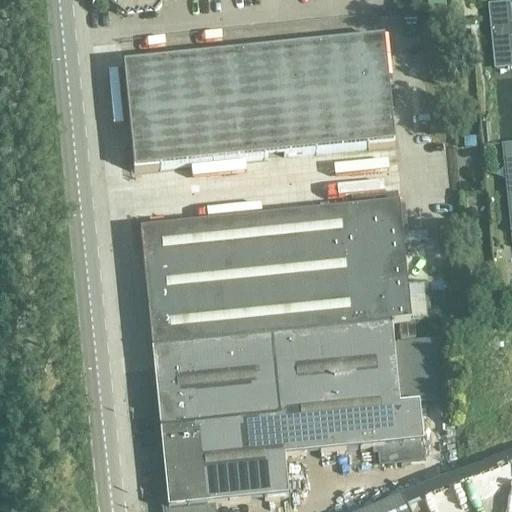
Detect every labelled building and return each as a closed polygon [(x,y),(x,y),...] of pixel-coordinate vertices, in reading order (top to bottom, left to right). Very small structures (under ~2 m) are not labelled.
[(114,0),(115,11),(120,15),(156,11),(160,5),(159,0),(114,0)] [(511,56),(507,8),(486,10),(493,77),(511,75),(511,56)] [(121,70),(130,158),(132,175),(392,149),(382,42),(121,70)] [(511,246),(511,143),(501,145),(511,246)] [(138,234),(150,355),(165,511),(206,511),(206,510),(287,501),(282,461),(382,451),(383,463),(422,458),(417,406),(398,408),(385,289),(405,287),(395,196),(350,201),(351,212),(138,234)] [(413,340),(412,327),(398,328),(399,341),(413,340)] [(476,511),(511,497),(511,456),(511,454),(444,484),(376,511),(476,511)]
